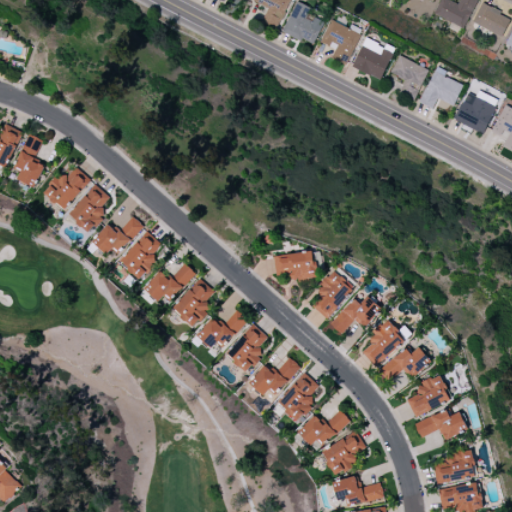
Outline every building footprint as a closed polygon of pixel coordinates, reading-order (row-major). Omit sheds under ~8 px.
[(253,0),(253,1),(268,8),(263,19),(278,26),(290,0),(253,0)] [(449,0),(439,0),(433,13),(463,28),(477,0),(459,0),(458,4),(449,0)] [(283,33),(313,45),(322,22),(307,16),(310,7),(295,1),(283,33)] [(472,25),(503,36),(510,15),(479,4),(472,25)] [(352,68),(382,80),(395,48),(386,44),(385,46),(365,38),(352,68)] [(429,69),(399,56),(391,73),(405,80),(400,93),(415,100),(429,69)] [(454,106),(463,85),(444,76),(446,71),(436,66),(420,103),(433,108),(437,98),(454,106)] [(486,133),(498,99),(478,92),(476,96),(466,93),(456,122),(486,133)] [(511,108),(505,105),(492,131),(505,138),(501,145),(511,150),(511,108)] [(22,131),(4,124),(0,135),(0,165),(7,168),(22,131)] [(17,179),(35,188),(45,165),(34,159),(42,140),(29,134),(14,166),(21,170),(17,179)] [(43,192),(63,210),(91,181),(76,167),(67,178),(61,173),(43,192)] [(100,208),(110,197),(95,184),(68,215),(88,233),(106,213),(100,208)] [(105,254),(114,247),(117,252),(144,228),(133,217),(117,232),(110,224),(92,240),(105,254)] [(161,243),(143,231),(121,265),(143,279),(155,260),(152,257),(161,243)] [(273,256),(276,275),(290,273),(291,280),(316,277),(314,251),(273,256)] [(195,273),(184,263),(170,279),(160,271),(144,288),(158,302),(164,295),(170,300),(195,273)] [(312,305),(326,319),(354,289),(333,270),(315,290),(321,295),(312,305)] [(214,291),(199,279),(173,309),(193,327),(209,308),(203,303),(214,291)] [(359,304),(355,299),(329,322),(340,334),(356,319),(364,327),(382,310),(368,295),(359,304)] [(248,323),(238,311),(220,325),(215,318),(197,332),(209,349),(218,342),(221,345),(248,323)] [(406,338),(387,318),(373,331),(377,336),(361,352),(376,367),(406,338)] [(257,347),(267,337),(253,324),(238,341),(243,346),(231,359),(246,373),(264,354),(257,347)] [(378,371),(388,382),(403,368),(413,379),(432,361),(418,347),(411,354),(405,347),(378,371)] [(300,367),(289,357),(275,372),(266,364),(249,383),(263,396),(270,389),(276,394),(300,367)] [(297,421),(315,403),(309,397),(319,387),(305,373),(291,387),(295,392),(282,406),(297,421)] [(406,400),(416,418),(451,399),(438,375),(415,387),(418,393),(406,400)] [(445,441),(468,429),(459,412),(450,417),(446,409),(414,425),(421,438),(439,429),(445,441)] [(324,445),(350,421),(340,410),(325,424),(316,414),(297,432),(310,446),(318,439),(324,445)] [(366,448),(355,431),(321,452),(335,476),(358,462),(354,455),(366,448)] [(432,467),(437,485),(476,475),(470,450),(452,454),(454,462),(432,467)] [(0,499),(4,503),(22,485),(0,462),(0,499)] [(383,497),(380,483),(360,488),(357,475),(332,482),(337,501),(348,498),(350,506),(383,497)] [(462,511),(481,510),(478,483),(438,488),(441,509),(456,507),(456,511),(462,511)]
